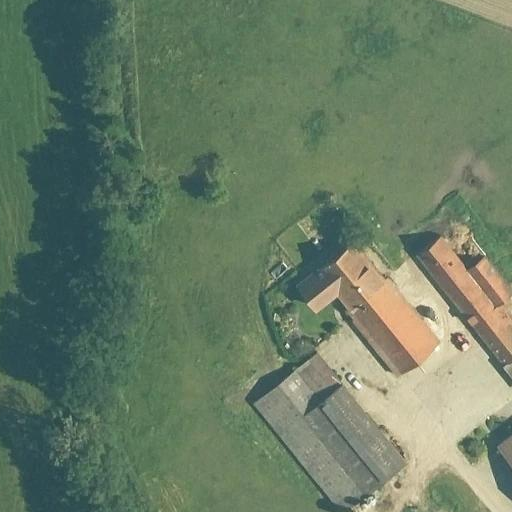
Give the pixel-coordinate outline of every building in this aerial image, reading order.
[(335,202),(279,243),(302,274),(358,233),(335,202)] [(511,311),(448,232),(414,260),(511,382),(511,311)] [(310,319),(337,298),(399,379),(438,348),(356,242),(317,272),(321,278),(295,298),(310,319)] [(318,352),(254,407),(342,511),(345,511),(409,458),(318,352)] [(511,432),(497,443),(511,462),(511,432)]
